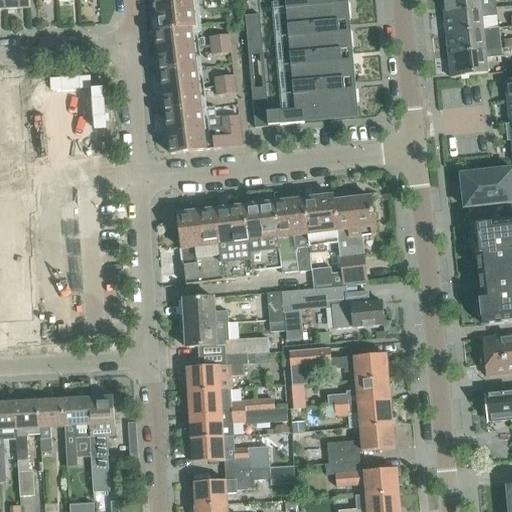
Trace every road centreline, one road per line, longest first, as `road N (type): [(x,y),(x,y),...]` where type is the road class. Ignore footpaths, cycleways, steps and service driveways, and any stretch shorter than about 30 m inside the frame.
road 1 (tertiary): [(451,511),(418,152)]
road 2 (residential): [(139,171),(418,152)]
road 3 (residential): [(150,362),(139,171)]
road 4 (tertiary): [(418,152),(410,0)]
road 5 (unclassified): [(0,370),(150,362)]
road 6 (unclassified): [(159,511),(150,362)]
road 7 (residential): [(41,176),(30,174),(20,50)]
road 8 (residential): [(139,171),(132,43)]
